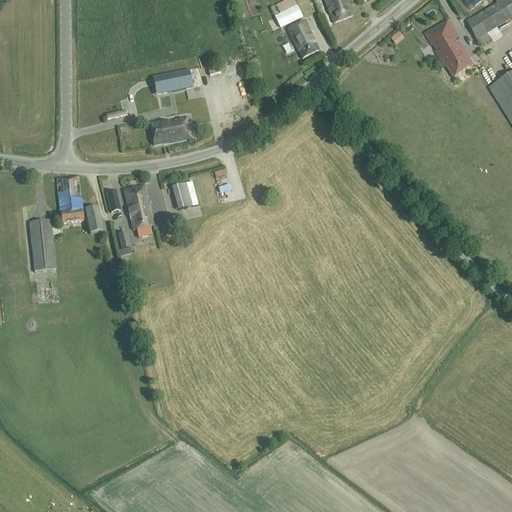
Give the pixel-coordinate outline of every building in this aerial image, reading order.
[(293,0),(287,0),(279,4),(276,6),(280,15),(275,18),(280,29),(286,27),(302,18),(293,0)] [(354,16),(348,0),(347,0),(325,0),(334,23),(354,16)] [(511,0),(503,0),(467,23),(481,46),(491,40),(487,34),(511,19),(511,0)] [(425,35),(451,79),(474,65),(462,44),(458,47),(454,40),(458,38),(448,21),(425,35)] [(319,51),(305,22),(288,30),(302,59),(319,51)] [(252,56),(249,48),(242,50),(244,58),(252,56)] [(232,75),(245,71),(239,54),(226,58),(232,75)] [(187,69),(152,77),(156,95),(191,87),(187,69)] [(511,73),(489,89),(511,126),(511,73)] [(106,121),(126,117),(125,111),(105,116),(106,121)] [(149,125),(153,146),(191,138),(190,130),(187,117),(149,125)] [(200,200),(220,197),(215,167),(195,171),(200,200)] [(82,222),(77,177),(56,179),(60,214),(61,225),(82,222)] [(172,187),(178,211),(197,206),(191,182),(172,187)] [(124,191),(133,231),(153,226),(143,186),(124,191)] [(220,190),(222,197),(230,195),(227,187),(220,190)] [(106,194),(110,213),(120,211),(116,192),(106,194)] [(84,210),(89,235),(103,233),(98,208),(84,210)] [(56,270),(52,236),(60,235),(59,226),(51,226),(51,221),(29,223),(31,247),(34,272),(56,270)] [(118,234),(122,255),(130,254),(125,232),(118,234)]
